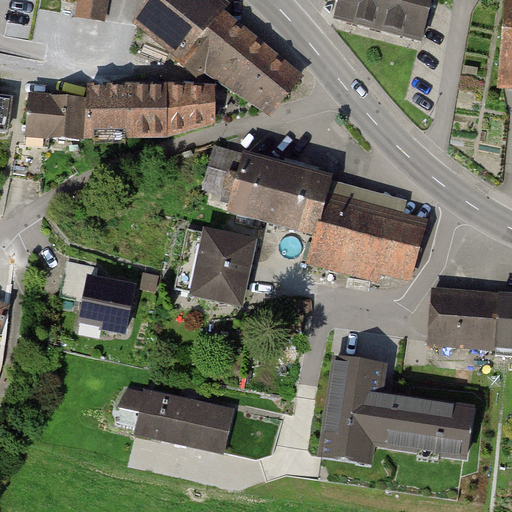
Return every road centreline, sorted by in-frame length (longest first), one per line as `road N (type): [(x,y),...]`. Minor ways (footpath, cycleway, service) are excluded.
road 1 (residential): [(344,85),(293,117),(130,161),(0,229)]
road 2 (residential): [(467,0),(430,174)]
road 3 (tertiary): [(344,85),(430,174)]
